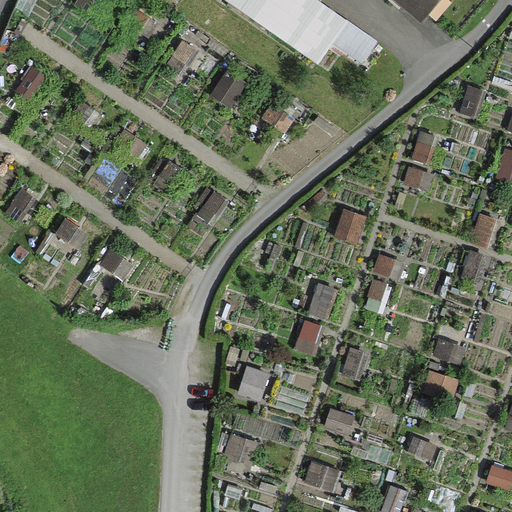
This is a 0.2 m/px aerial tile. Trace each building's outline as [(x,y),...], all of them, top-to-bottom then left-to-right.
[(97,0),(77,0),(75,4),(89,13),(97,0)] [(342,23),(308,0),(211,0),(311,68),(325,48),(342,23)] [(433,0),(389,0),(416,22),(433,0)] [(136,7),(126,22),(148,36),(158,21),(136,7)] [(377,46),(342,23),(325,48),(360,71),(377,46)] [(195,48),(182,40),(166,66),(178,74),(195,48)] [(45,75),(33,66),(17,89),(29,98),(45,75)] [(248,82),(227,68),(211,94),(231,107),(248,82)] [(485,90),(468,84),(460,112),(477,117),(485,90)] [(101,112),(81,100),(72,114),(91,127),(101,112)] [(272,101),(262,116),(286,132),(296,117),(272,101)] [(148,143),(125,129),(115,145),(138,159),(148,143)] [(439,135),(421,130),(412,158),(431,163),(439,135)] [(511,149),(505,148),(495,178),(511,183),(511,149)] [(186,170),(170,159),(153,184),(169,195),(186,170)] [(435,173),(409,165),(404,183),(430,190),(435,173)] [(38,198),(22,187),(5,212),(20,223),(38,198)] [(229,200),(214,189),(196,214),(211,224),(229,200)] [(367,215),(344,207),(335,235),(358,242),(367,215)] [(496,218),(480,213),(470,242),(487,247),(496,218)] [(65,216),(54,233),(79,248),(89,231),(65,216)] [(110,248),(100,262),(123,278),(133,264),(110,248)] [(486,255),(470,249),(461,275),(478,281),(486,255)] [(379,253),(373,270),(398,278),(404,261),(379,253)] [(391,283),(373,277),(364,305),(382,311),(391,283)] [(338,288),(318,281),(308,314),(328,320),(338,288)] [(324,324),(305,318),(295,349),(315,355),(324,324)] [(439,337),(433,355),(461,364),(467,346),(439,337)] [(369,352),(350,346),(341,374),(360,380),(369,352)] [(271,371),(247,364),(238,393),(262,400),(271,371)] [(428,368),(421,390),(452,400),(459,378),(428,368)] [(330,407),(325,426),(349,433),(354,414),(330,407)] [(231,432),(224,455),(254,464),(261,442),(231,432)] [(414,435),(408,450),(432,459),(438,444),(414,435)] [(312,460),(305,482),(333,490),(340,469),(312,460)] [(511,469),(492,463),(486,482),(511,489),(511,469)] [(229,483),(225,494),(243,500),(247,489),(229,483)] [(400,511),(408,490),(389,484),(381,509),(388,511),(400,511)]
